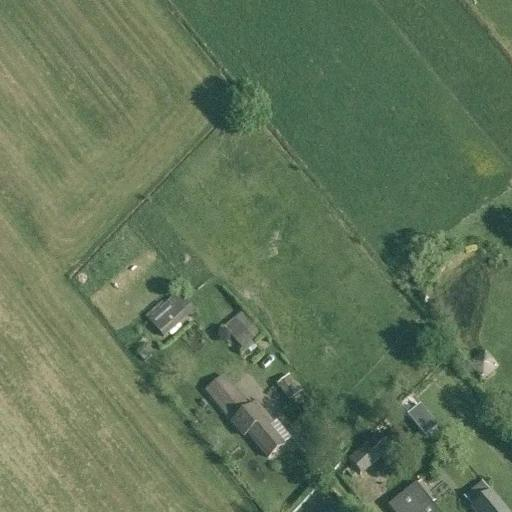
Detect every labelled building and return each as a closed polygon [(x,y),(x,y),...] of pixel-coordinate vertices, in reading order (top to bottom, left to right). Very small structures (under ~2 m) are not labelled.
[(149,319),(163,335),(190,310),(176,294),(149,319)] [(240,312),(224,326),(243,348),(259,335),(240,312)] [(147,348),(137,356),(143,363),(153,354),(147,348)] [(484,380),(498,369),(487,355),(473,366),(484,380)] [(250,412),(230,388),(221,377),(205,390),(214,401),(232,423),(233,422),(244,435),(248,432),(269,458),(281,447),(266,428),(270,425),(255,407),(250,412)] [(384,433),(402,452),(411,443),(393,424),(384,433)] [(349,463),(362,478),(390,451),(376,437),(349,463)] [(390,511),(436,511),(416,486),(388,509),(390,511)] [(471,510),(472,511),(506,511),(489,493),(471,510)]
